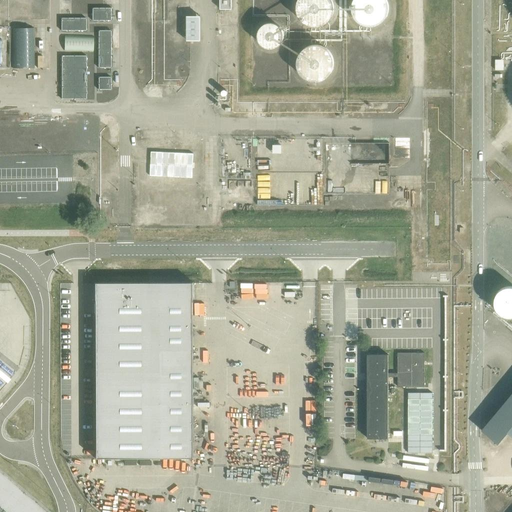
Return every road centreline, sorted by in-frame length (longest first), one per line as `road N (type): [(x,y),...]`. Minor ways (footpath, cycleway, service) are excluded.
road 1 (unclassified): [(388,249),(91,250),(52,256),(29,271)]
road 2 (unknown): [(205,0),(207,94),(193,121)]
